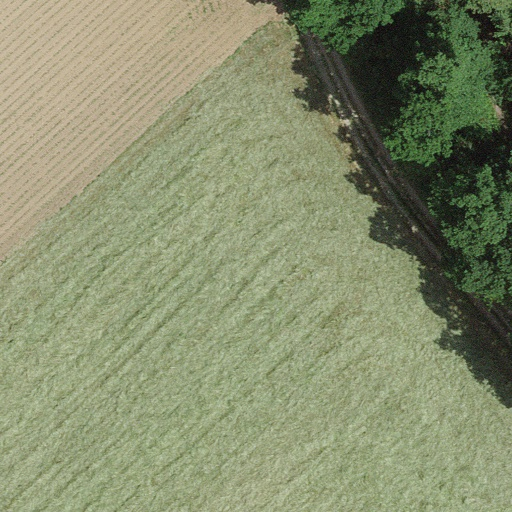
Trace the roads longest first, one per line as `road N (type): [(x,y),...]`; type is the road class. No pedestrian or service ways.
road 1 (track): [(313,0),(342,91),(441,252),(511,329)]
road 2 (track): [(511,115),(477,0)]
